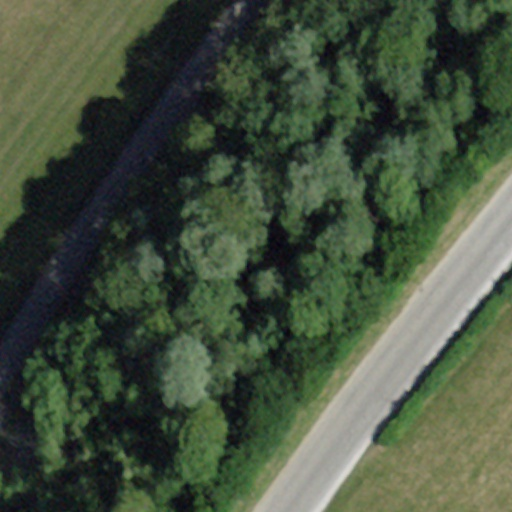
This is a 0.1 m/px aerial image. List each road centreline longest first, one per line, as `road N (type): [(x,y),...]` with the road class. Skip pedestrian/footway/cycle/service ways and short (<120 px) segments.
road 1 (unclassified): [(0,363),(81,222),(270,0)]
road 2 (unclassified): [(511,218),(285,511)]
